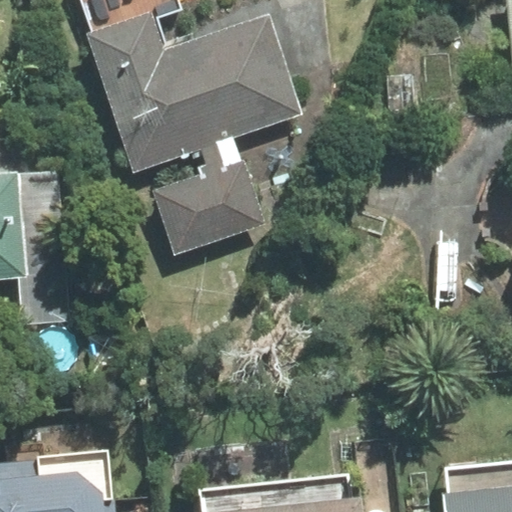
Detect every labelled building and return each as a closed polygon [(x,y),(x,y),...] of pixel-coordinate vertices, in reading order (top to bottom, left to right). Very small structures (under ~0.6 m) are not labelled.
[(511,0),(495,0),(501,63),(511,62),(511,0)] [(160,49),(147,12),(83,35),(130,172),(195,151),(203,173),(149,191),(171,255),(263,224),(241,162),(235,165),(226,139),(297,116),(263,14),(160,49)] [(389,102),(414,101),(411,66),(386,68),(389,102)] [(0,284),(23,282),(16,176),(0,176),(0,284)] [(0,511),(115,511),(111,454),(0,463),(0,511)] [(511,511),(511,486),(442,493),(444,511),(511,511)] [(367,511),(366,496),(210,511),(367,511)]
